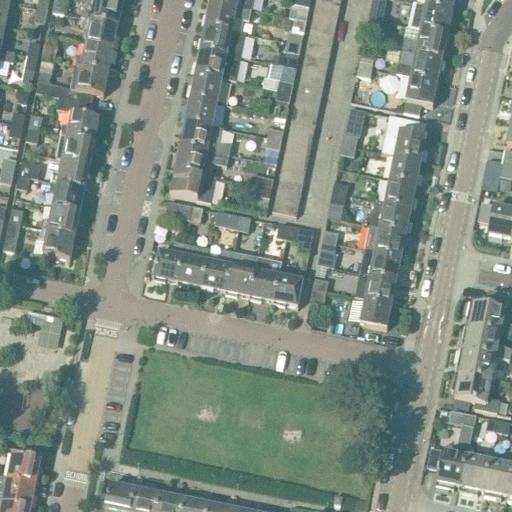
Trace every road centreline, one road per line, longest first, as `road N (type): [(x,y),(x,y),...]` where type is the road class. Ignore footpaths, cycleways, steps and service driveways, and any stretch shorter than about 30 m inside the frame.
road 1 (residential): [(423,370),(111,305)]
road 2 (residential): [(111,305),(174,0)]
road 3 (tertiary): [(445,271),(491,46),(511,11)]
road 4 (residential): [(69,511),(111,305)]
road 5 (tertiary): [(394,511),(423,370)]
